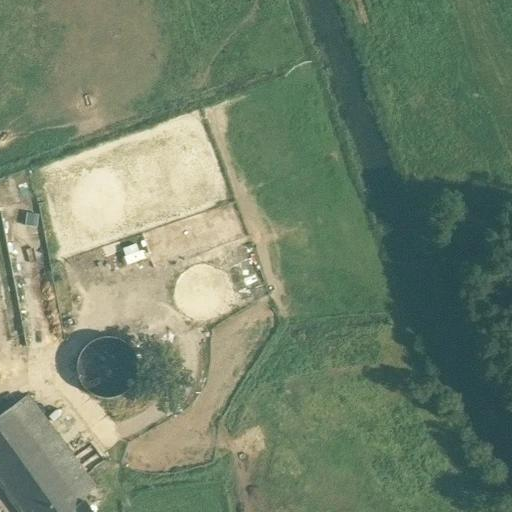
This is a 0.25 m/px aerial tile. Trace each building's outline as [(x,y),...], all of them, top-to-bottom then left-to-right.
[(138,235),(118,240),(122,258),(143,253),(138,235)] [(137,381),(139,369),(136,357),(130,347),(120,341),(108,339),(96,341),(86,348),(80,358),(78,370),(80,381),(87,391),(97,398),(109,400),(120,397),(130,391),(137,381)] [(96,488),(28,396),(14,407),(75,489),(82,498),(96,488)] [(44,511),(75,489),(14,407),(0,417),(0,482),(21,511),(44,511)] [(75,489),(44,511),(92,511),(82,498),(75,489)]
